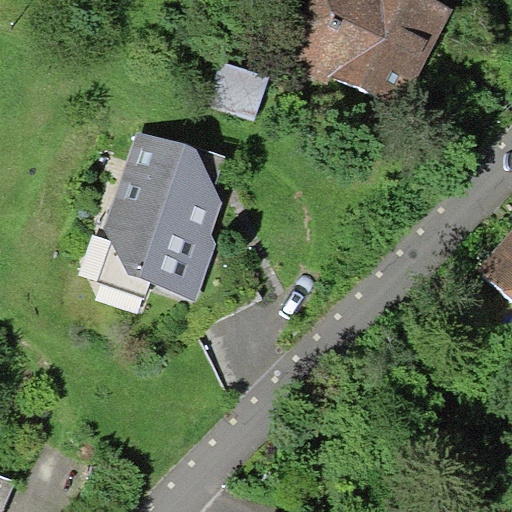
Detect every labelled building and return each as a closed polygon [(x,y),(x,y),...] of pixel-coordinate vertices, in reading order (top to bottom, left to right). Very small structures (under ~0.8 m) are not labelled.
[(316,0),(286,59),(388,111),(437,17),(417,7),(420,2),(416,0),(408,0),(408,3),(402,0),(316,0)] [(203,106),(250,122),(262,90),(215,73),(203,106)] [(203,251),(196,235),(207,202),(189,164),(141,147),(108,242),(127,281),(186,301),(203,251)] [(511,243),(479,282),(509,308),(511,310),(511,243)] [(0,511),(11,488),(0,483),(0,511)]
